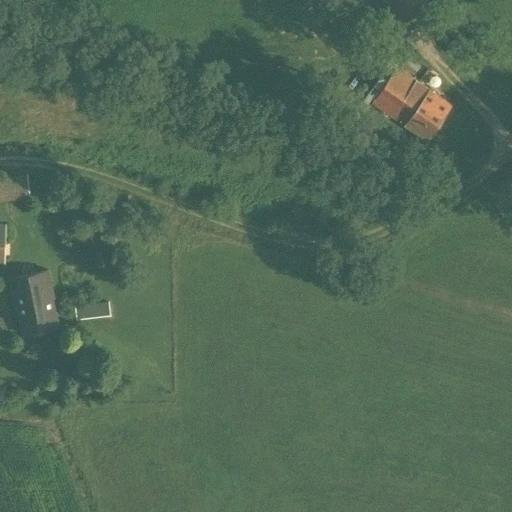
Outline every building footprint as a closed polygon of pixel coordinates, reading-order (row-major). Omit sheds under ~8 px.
[(444,3),(441,0),(384,0),(403,24),(430,2),(436,9),(444,3)] [(450,104),(397,68),(373,103),(427,139),(450,104)] [(13,178),(13,182),(0,183),(0,202),(29,199),(26,177),(13,178)] [(48,271),(10,279),(16,307),(18,306),(23,333),(58,326),(52,299),(54,299),(48,271)] [(111,314),(109,300),(74,304),(76,318),(111,314)]
